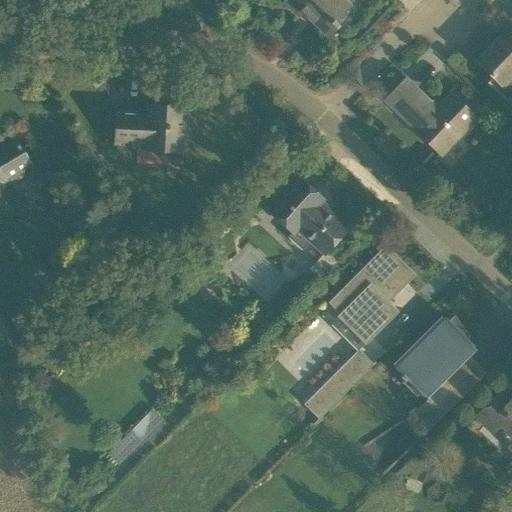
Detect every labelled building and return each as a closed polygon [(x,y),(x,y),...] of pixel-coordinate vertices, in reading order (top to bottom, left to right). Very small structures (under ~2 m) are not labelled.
[(284,0),(282,3),(298,19),(302,15),(327,40),(339,27),(335,24),(347,12),(334,0),(284,0)] [(488,83),(503,97),(509,103),(511,100),(511,79),(511,78),(511,25),(510,24),(474,62),(488,75),(484,80),(487,82),(486,83),(487,84),(488,83)] [(477,119),(464,107),(450,93),(434,109),(420,96),(421,94),(405,79),(383,101),(441,157),(455,143),(477,119)] [(146,152),(184,153),(185,153),(187,108),(148,106),(147,119),(140,119),(141,101),(140,101),(139,115),(107,113),(107,99),(106,98),(104,138),(115,139),(114,146),(146,148),(146,152)] [(12,135),(0,142),(0,195),(11,189),(6,181),(31,166),(12,135)] [(300,179),(270,213),(269,214),(290,234),(287,237),(302,251),(309,243),(322,254),(308,270),(320,281),(338,262),(327,252),(347,230),(324,209),(323,210),(318,206),(323,200),(300,179)] [(411,275),(385,249),(331,303),(342,315),(340,317),(366,343),(364,345),(365,345),(394,316),(396,314),(385,302),(411,275)] [(407,416),(422,437),(486,373),(466,353),(473,346),(467,339),(469,337),(454,315),(448,321),(445,318),(438,325),(435,322),(426,331),(432,337),(417,353),(413,349),(394,369),(402,376),(400,378),(404,382),(406,380),(422,397),(441,378),(442,380),(432,394),(421,406),(407,416)] [(304,405),(319,420),(376,363),(375,362),(373,364),(360,351),(362,349),(361,348),(304,405)] [(499,393),(474,419),(490,434),(499,426),(504,431),(503,432),(508,438),(510,436),(511,438),(511,441),(507,447),(511,452),(511,400),(509,403),(499,393)]
